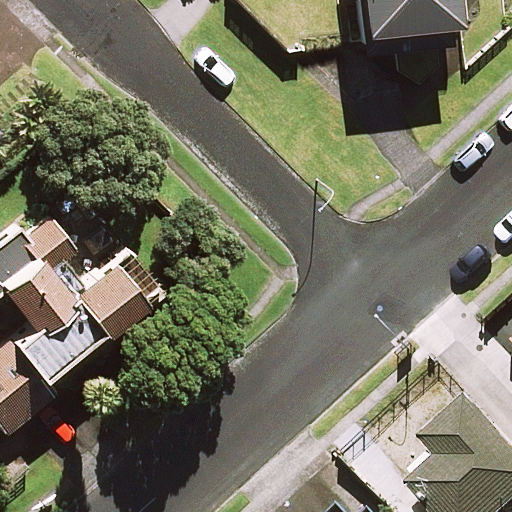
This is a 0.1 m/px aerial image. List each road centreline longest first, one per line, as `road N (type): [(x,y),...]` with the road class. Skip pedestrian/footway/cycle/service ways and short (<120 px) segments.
road 1 (residential): [(77,0),(377,301)]
road 2 (residential): [(145,511),(377,301)]
road 3 (residential): [(377,301),(511,179)]
